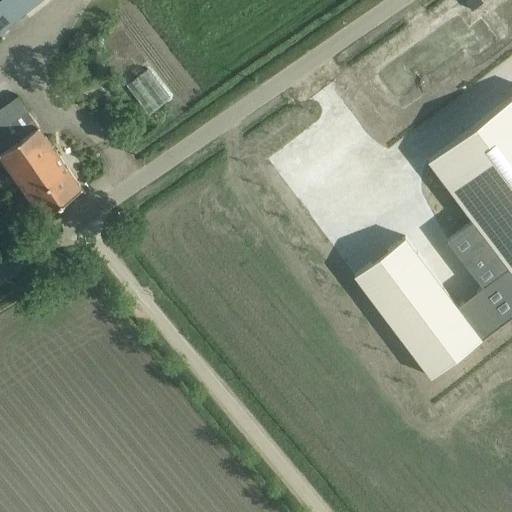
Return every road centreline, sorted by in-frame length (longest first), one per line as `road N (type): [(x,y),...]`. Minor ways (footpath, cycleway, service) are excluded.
road 1 (unclassified): [(399,0),(78,225)]
road 2 (unclassified): [(314,511),(78,225)]
